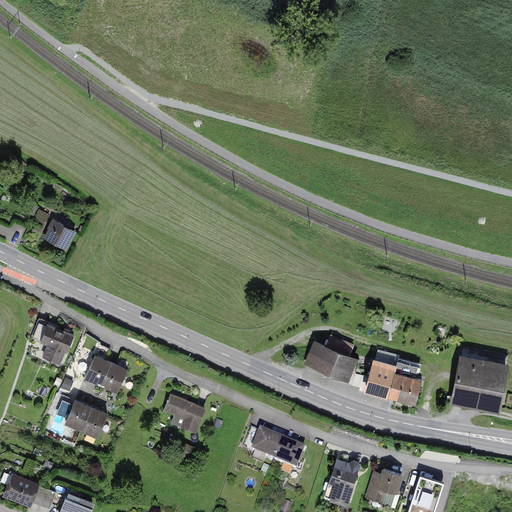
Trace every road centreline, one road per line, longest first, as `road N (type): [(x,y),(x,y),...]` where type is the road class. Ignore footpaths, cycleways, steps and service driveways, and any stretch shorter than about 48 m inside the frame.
road 1 (residential): [(30,266),(30,289),(189,377),(328,438),(412,462),(511,470)]
road 2 (primary): [(30,266),(366,414),(511,443)]
road 3 (track): [(511,192),(175,105),(125,88),(69,52)]
